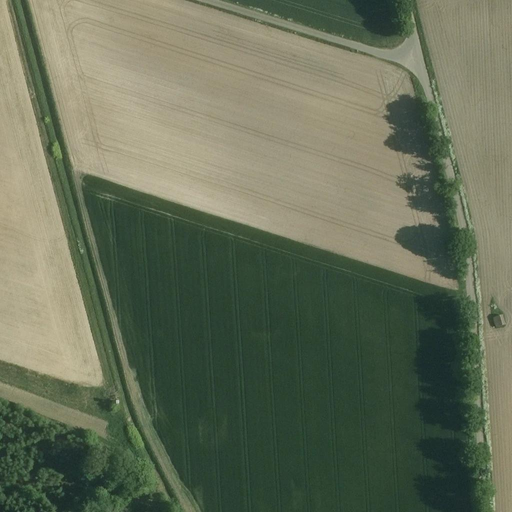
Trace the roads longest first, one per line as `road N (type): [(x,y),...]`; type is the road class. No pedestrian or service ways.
road 1 (unclassified): [(424,69),(468,243),(486,511)]
road 2 (unclassified): [(199,0),(424,69)]
